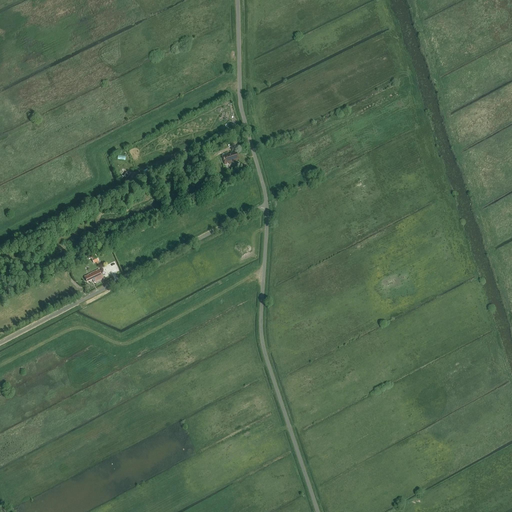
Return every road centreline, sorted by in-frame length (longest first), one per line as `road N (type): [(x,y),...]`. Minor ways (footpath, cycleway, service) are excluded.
road 1 (unclassified): [(317,511),(261,338),(266,206)]
road 2 (unclassified): [(266,206),(0,342)]
road 3 (unclassified): [(266,206),(240,103),(237,0)]
